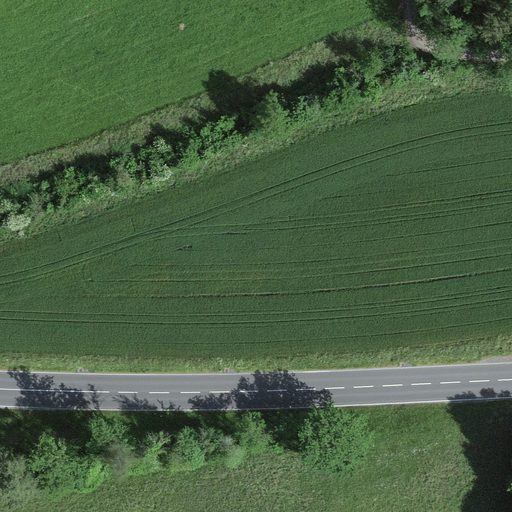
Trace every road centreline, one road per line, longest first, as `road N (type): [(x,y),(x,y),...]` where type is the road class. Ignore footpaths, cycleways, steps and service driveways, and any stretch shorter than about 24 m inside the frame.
road 1 (primary): [(511,379),(272,390),(0,388)]
road 2 (track): [(402,0),(407,33),(511,49)]
